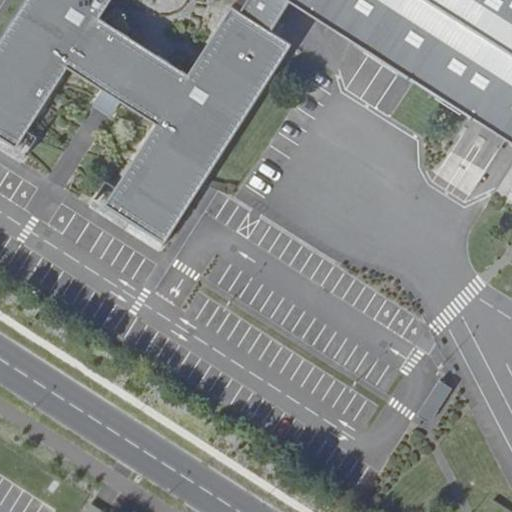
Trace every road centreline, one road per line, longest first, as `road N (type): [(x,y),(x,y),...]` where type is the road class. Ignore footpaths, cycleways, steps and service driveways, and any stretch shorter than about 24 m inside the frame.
road 1 (unknown): [(457,281),(295,188),(259,194),(209,233)]
road 2 (unclassified): [(0,358),(240,511)]
road 3 (unknown): [(457,281),(511,425)]
